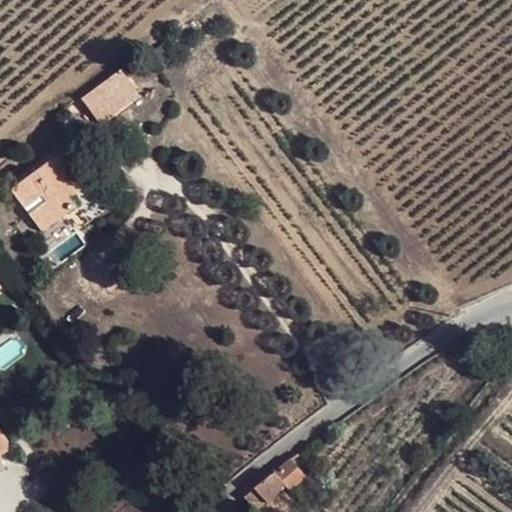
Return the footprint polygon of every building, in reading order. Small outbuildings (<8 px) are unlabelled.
[(121,69),(82,98),(100,123),(139,93),(121,69)] [(67,193),(85,180),(63,150),(10,189),(41,231),(75,205),(67,193)] [(0,428),(0,452),(10,446),(0,428)] [(242,496),(255,509),(265,500),(267,503),(284,483),(289,489),(304,475),(290,458),(242,496)] [(131,464),(116,474),(125,488),(140,478),(131,464)] [(167,494),(173,490),(158,470),(152,473),(167,494)] [(77,506),(90,495),(83,485),(69,495),(77,506)]
